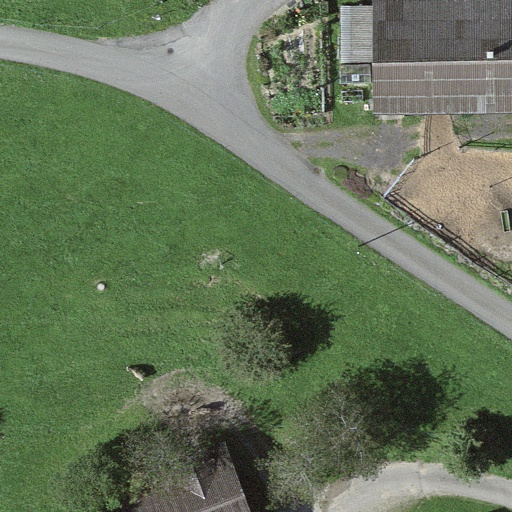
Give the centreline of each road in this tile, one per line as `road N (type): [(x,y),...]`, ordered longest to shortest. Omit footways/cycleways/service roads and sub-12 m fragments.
road 1 (unclassified): [(0,42),(200,87),(347,210),(511,321)]
road 2 (track): [(264,144),(511,122)]
road 3 (track): [(349,511),(385,487),(481,511)]
